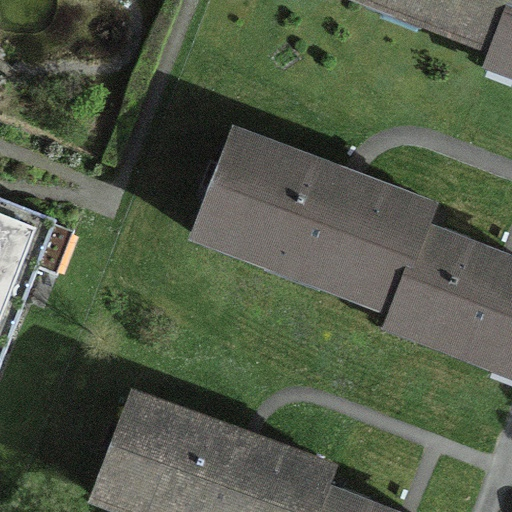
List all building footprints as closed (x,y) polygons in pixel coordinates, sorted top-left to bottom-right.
[(488,64),(489,64),(511,5),(511,0),(373,0),(495,47),(488,64)] [(511,72),(511,5),(489,64),(511,72)] [(387,325),(388,325),(432,214),(232,138),(195,233),(394,309),(387,325)] [(0,358),(53,223),(0,202),(0,358)] [(433,214),(432,214),(388,325),(511,372),(511,265),(426,233),(433,214)] [(94,494),(141,511),(315,511),(331,474),(130,399),(94,494)] [(374,511),(325,493),(332,475),(331,474),(315,511),(374,511)]
